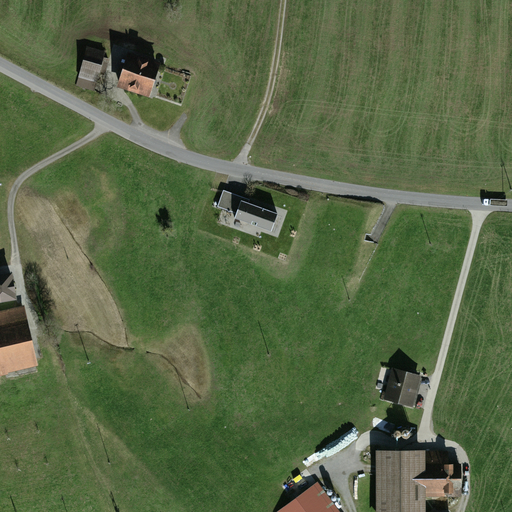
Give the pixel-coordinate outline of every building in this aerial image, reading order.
[(100,55),(84,51),(78,78),(94,82),(100,55)] [(156,68),(122,58),(113,89),(147,99),(156,68)] [(273,217),(236,203),(230,217),(267,232),(273,217)] [(12,275),(0,276),(0,301),(16,299),(12,275)] [(0,378),(35,371),(21,309),(0,313),(0,378)] [(418,380),(389,372),(381,402),(410,410),(418,380)] [(446,454),(375,454),(375,511),(420,511),(421,498),(458,499),(458,468),(445,468),(446,454)] [(338,511),(318,485),(281,511),(338,511)]
